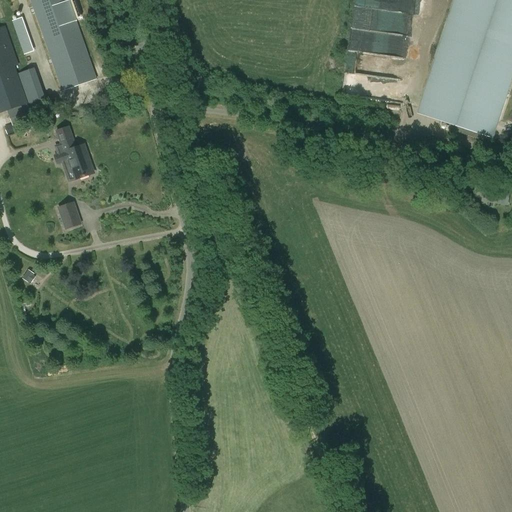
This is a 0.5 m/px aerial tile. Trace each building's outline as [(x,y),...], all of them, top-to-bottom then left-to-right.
[(29,0),(62,92),(98,80),(75,14),(81,12),(76,0),(29,0)] [(511,0),(453,0),(417,114),(449,125),(448,129),(483,141),(485,136),(493,139),(511,80),(511,0)] [(352,24),(391,29),(391,32),(409,34),(410,27),(407,27),(409,12),(354,6),(352,24)] [(21,18),(13,21),(24,54),(32,51),(21,18)] [(5,26),(0,27),(0,100),(4,112),(28,104),(15,66),(19,65),(5,26)] [(31,103),(45,96),(32,66),(17,73),(31,103)] [(69,182),(75,180),(94,173),(84,145),(76,147),(75,148),(73,140),(71,141),(70,137),(71,137),(68,127),(56,132),(59,141),(61,141),(62,144),(55,147),(58,155),(54,156),(57,165),(62,164),(69,182)] [(508,205),(510,192),(511,185),(485,181),(484,188),(482,201),(508,205)] [(67,206),(58,209),(65,230),(80,225),(75,211),(70,213),(67,206)] [(35,274),(28,270),(22,279),(28,283),(29,281),(32,283),(36,277),(33,275),(35,274)]
